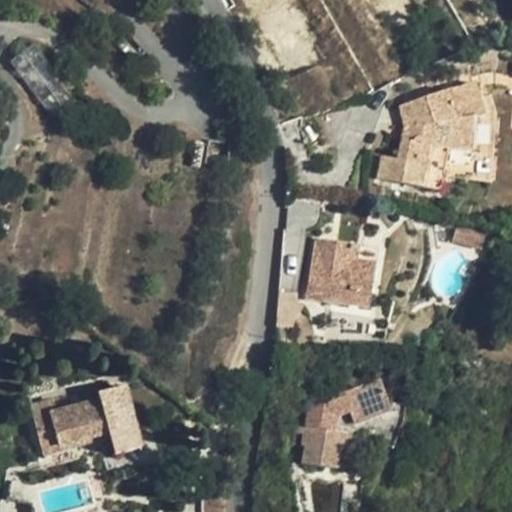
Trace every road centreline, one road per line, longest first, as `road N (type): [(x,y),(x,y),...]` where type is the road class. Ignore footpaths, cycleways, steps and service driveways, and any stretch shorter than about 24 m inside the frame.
road 1 (residential): [(257,511),(233,384),(250,44),(211,0)]
road 2 (unknown): [(153,0),(189,75),(188,104),(162,119),(126,108),(48,39),(0,23)]
